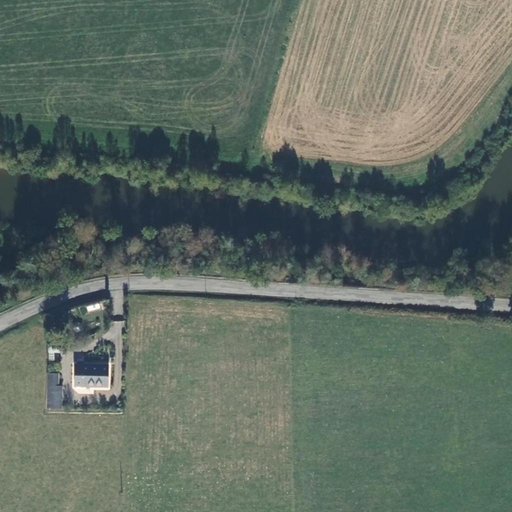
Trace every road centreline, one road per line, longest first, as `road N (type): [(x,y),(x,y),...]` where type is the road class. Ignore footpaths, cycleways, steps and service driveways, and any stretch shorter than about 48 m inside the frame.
road 1 (tertiary): [(0,328),(81,295),(120,289),(511,306)]
road 2 (track): [(248,153),(0,128)]
road 3 (track): [(290,0),(248,153)]
